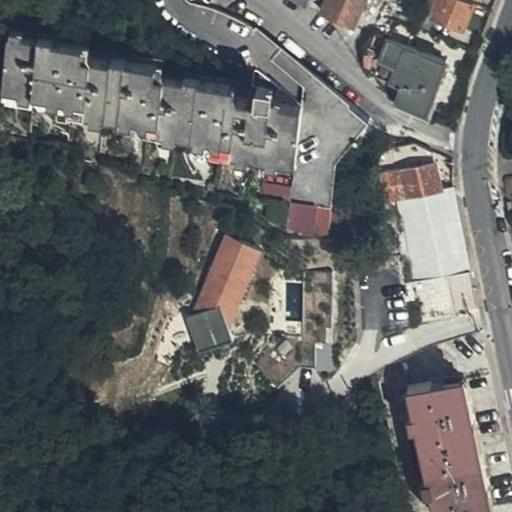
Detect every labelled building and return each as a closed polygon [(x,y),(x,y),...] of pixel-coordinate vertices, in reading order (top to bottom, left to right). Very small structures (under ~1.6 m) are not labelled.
[(303,0),(309,3),(310,0),(323,0),(325,1),(321,10),(354,21),(361,0),(303,0)] [(437,0),(420,0),(419,5),(435,9),(437,0)] [(472,1),(468,0),(437,0),(435,9),(432,16),(462,27),(472,1)] [(400,86),(393,104),(425,114),(445,59),(408,44),(416,25),(395,17),(392,23),(382,54),(369,49),(365,58),(365,62),(367,66),(376,70),(373,77),(400,86)] [(252,65),(296,101),(293,159),(332,161),(361,121),(249,29),(244,42),(243,46),(245,53),(252,65)] [(293,159),(296,101),(266,99),(266,87),(257,86),(256,98),(229,97),(228,84),(153,78),(152,67),(80,63),(80,52),(4,48),(1,102),(76,107),(76,119),(149,124),(148,138),(222,143),(222,155),(293,159)] [(266,99),(296,101),(252,65),(251,85),(257,86),(266,87),(266,99)] [(447,274),(468,268),(451,186),(439,189),(434,153),(414,145),(391,150),(395,171),(385,173),(387,183),(380,184),(382,197),(390,196),(391,202),(397,202),(414,323),(453,314),(447,274)] [(242,279),(256,244),(224,230),(200,285),(246,303),(253,286),(242,279)] [(474,462),(465,423),(472,422),(466,396),(459,398),(456,383),(432,388),(431,382),(405,388),(408,400),(431,511),(458,511),(458,509),(483,503),(480,488),(487,486),(480,461),(474,462)]
